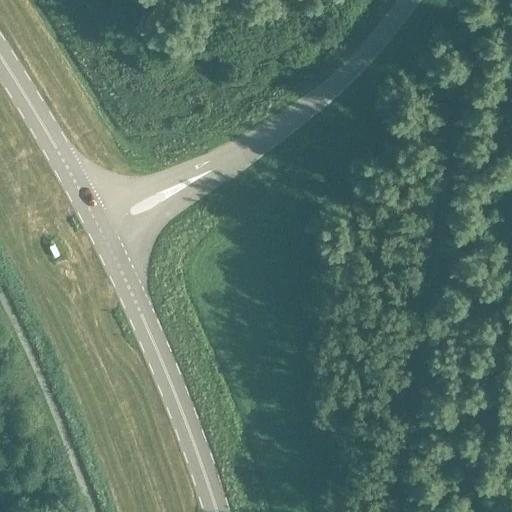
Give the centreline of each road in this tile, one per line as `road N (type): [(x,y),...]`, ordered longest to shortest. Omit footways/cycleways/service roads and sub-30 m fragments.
road 1 (unclassified): [(101,232),(152,214),(247,156),(340,85),(412,0)]
road 2 (secondary): [(205,511),(101,232)]
road 3 (secondary): [(101,232),(0,72)]
